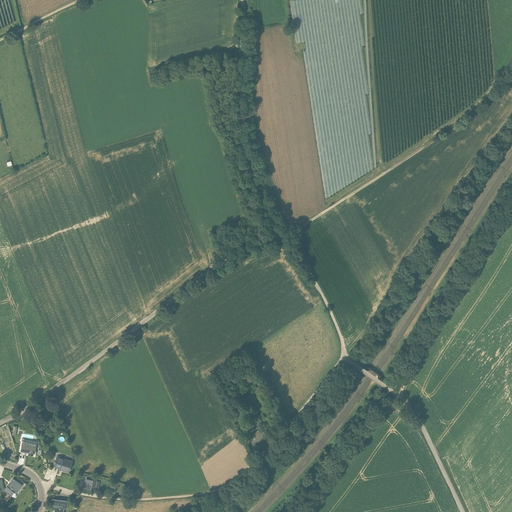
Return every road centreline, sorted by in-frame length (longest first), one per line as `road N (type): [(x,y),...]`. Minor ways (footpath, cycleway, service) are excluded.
road 1 (unclassified): [(0,423),(215,266),(285,235)]
road 2 (unclassified): [(462,511),(411,409),(345,356),(321,294),(285,235)]
road 3 (track): [(114,498),(186,496),(226,485),(345,356)]
road 4 (track): [(285,235),(462,121),(511,73)]
road 5 (unclassified): [(285,235),(244,137),(242,0)]
road 6 (track): [(397,395),(511,202)]
